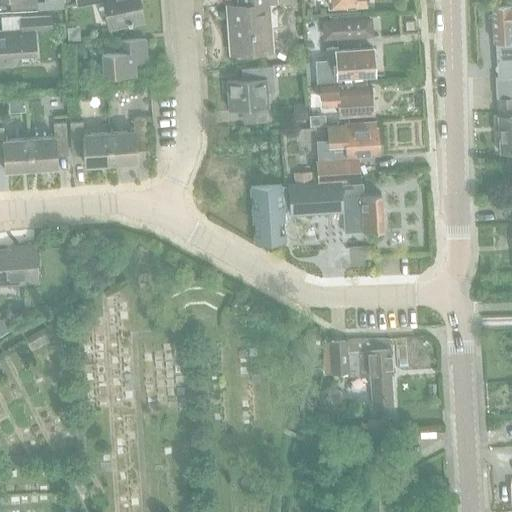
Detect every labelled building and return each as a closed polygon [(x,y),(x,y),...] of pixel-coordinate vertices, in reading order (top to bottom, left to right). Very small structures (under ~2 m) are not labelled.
[(8,0),(9,10),(37,8),(36,0),(8,0)] [(62,0),(42,0),(44,10),(63,8),(62,0)] [(102,0),(107,25),(141,19),(138,0),(74,0),(75,4),(95,0),(102,0)] [(231,52),(271,49),(267,2),(275,2),(274,0),(238,0),(239,3),(227,4),(231,52)] [(511,5),(490,6),(492,42),(504,42),(505,48),(511,47),(511,5)] [(304,17),(326,16),(325,7),(304,8),(304,17)] [(33,29),(65,27),(64,15),(19,18),(20,28),(0,29),(0,65),(14,65),(13,54),(35,53),(33,29)] [(324,20),(325,36),(370,33),(369,18),(324,20)] [(79,26),(66,27),(67,39),(79,38),(79,26)] [(101,52),(103,75),(135,73),(134,61),(146,60),(144,38),(119,40),(120,51),(101,52)] [(83,42),(71,43),(71,54),(84,53),(83,42)] [(336,45),(326,46),(327,61),(337,61),(337,76),(373,74),(371,47),(336,49),(336,45)] [(246,79),(226,80),(229,108),(267,105),(266,91),(274,90),(272,65),(245,67),(246,79)] [(511,76),(496,77),(495,77),(497,98),(511,97),(511,76)] [(375,101),(371,98),(371,86),(337,88),(337,83),(321,84),(322,99),(338,98),(339,114),(372,112),(372,109),(375,107),(375,101)] [(77,104),(77,94),(66,94),(67,104),(77,104)] [(39,96),(27,97),(27,105),(40,104),(39,96)] [(511,97),(497,98),(499,152),(511,151),(511,97)] [(304,103),(292,104),(293,121),(305,121),(304,103)] [(324,113),(308,114),(309,125),(325,124),(324,113)] [(108,131),(110,161),(118,160),(118,163),(133,162),(133,159),(136,159),(135,142),(147,141),(145,116),(133,117),(134,130),(108,131)] [(110,161),(108,131),(83,133),(82,120),(70,121),(71,147),(83,146),(84,163),(87,163),(88,165),(102,164),(101,162),(110,161)] [(375,125),(374,125),(374,120),(326,124),(328,144),(345,143),(345,154),(377,152),(375,125)] [(29,137),(31,167),(39,166),(39,169),(53,168),(52,165),(56,165),(55,148),(67,147),(65,121),(53,122),(53,135),(29,137)] [(31,167),(29,137),(3,138),(2,126),(0,125),(0,151),(4,152),(5,168),(8,168),(8,171),(23,170),(22,167),(31,167)] [(317,180),(358,178),(357,158),(316,160),(317,180)] [(310,171),(293,172),(293,183),(311,182),(310,171)] [(341,180),(311,182),(293,183),(288,184),(288,185),(281,185),(281,184),(250,186),(254,242),(284,240),(282,212),(289,212),(290,213),(342,210),(343,232),(362,231),(362,232),(382,230),(380,194),(363,195),(363,183),(341,185),(341,180)] [(0,283),(36,282),(34,243),(19,244),(20,248),(0,248),(0,283)] [(0,333),(9,329),(4,321),(0,322),(0,333)] [(323,367),(331,366),(332,372),(348,371),(347,364),(356,363),(356,374),(370,373),(372,405),(392,404),(390,372),(391,372),(389,340),(362,339),(330,341),(330,343),(321,344),(323,367)] [(382,416),(368,417),(368,423),(369,429),(383,428),(382,417),(382,416)]
